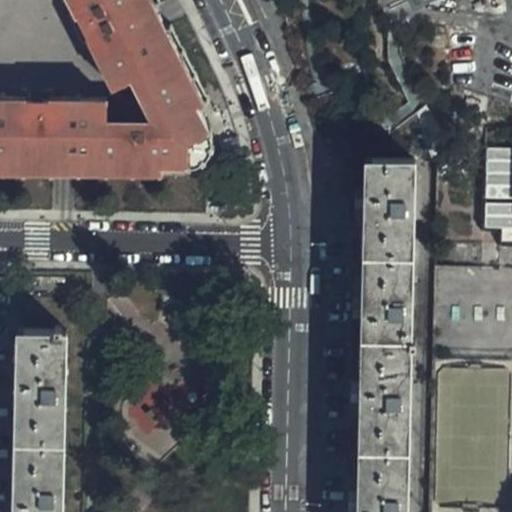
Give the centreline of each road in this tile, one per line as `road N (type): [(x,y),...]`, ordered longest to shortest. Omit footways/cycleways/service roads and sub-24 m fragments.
road 1 (residential): [(0,239),(292,245)]
road 2 (residential): [(292,245),(287,511)]
road 3 (residential): [(292,245),(275,130),(220,0)]
